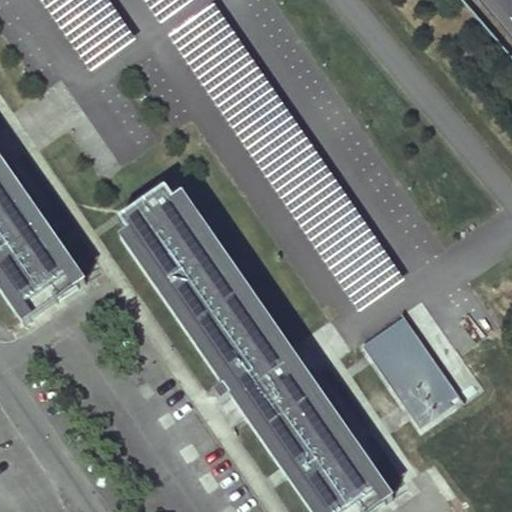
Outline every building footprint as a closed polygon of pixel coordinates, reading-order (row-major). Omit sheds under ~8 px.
[(36,0),(83,80),(133,51),(103,0),(36,0)] [(138,0),(159,30),(205,0),(138,0)] [(174,31),(352,321),(401,291),(223,1),(174,31)] [(0,273),(23,306),(70,274),(0,172),(0,273)] [(346,511),(375,492),(164,193),(122,222),(325,511),(346,511)] [(467,401),(410,321),(368,350),(425,431),(467,401)]
